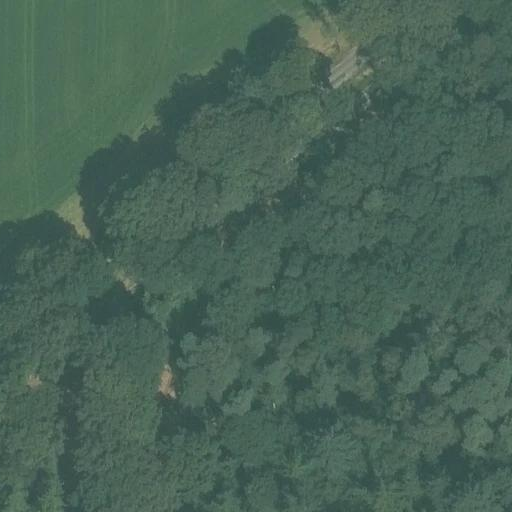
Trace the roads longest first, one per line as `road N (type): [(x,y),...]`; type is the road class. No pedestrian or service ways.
road 1 (tertiary): [(0,329),(430,0)]
road 2 (track): [(98,253),(110,307),(109,511)]
